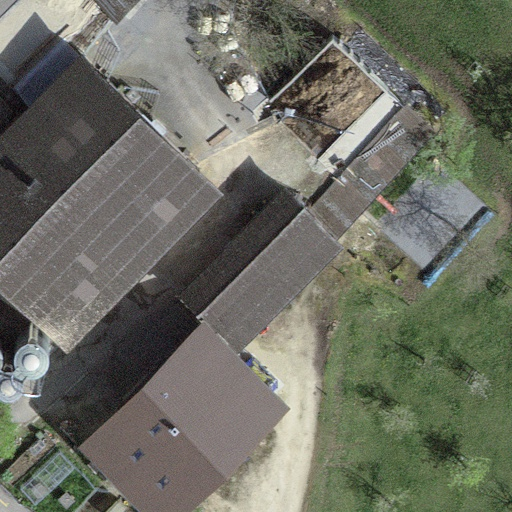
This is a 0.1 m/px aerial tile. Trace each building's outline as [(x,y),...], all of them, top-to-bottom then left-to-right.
[(95,0),(112,15),(126,0),(95,0)] [(385,94),(329,38),(258,109),(315,165),(385,94)] [(210,187),(79,57),(0,137),(0,277),(61,338),(210,187)] [(225,341),(328,238),(286,196),(182,298),(225,341)] [(130,414),(126,410),(102,435),(168,500),(271,399),(207,335),(130,414)]
